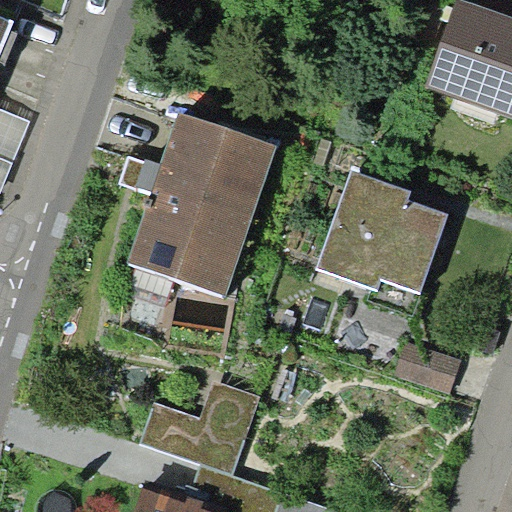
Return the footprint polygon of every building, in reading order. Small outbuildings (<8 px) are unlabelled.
[(511,29),(438,6),(411,90),(511,121),(511,29)] [(0,194),(27,124),(0,113),(0,194)] [(261,147),(166,117),(120,264),(214,294),(261,147)] [(446,212),(359,181),(322,286),(409,317),(446,212)] [(460,363),(400,344),(388,380),(448,400),(460,363)] [(244,438),(151,408),(139,447),(231,476),(244,438)] [(199,511),(135,492),(128,511),(199,511)]
